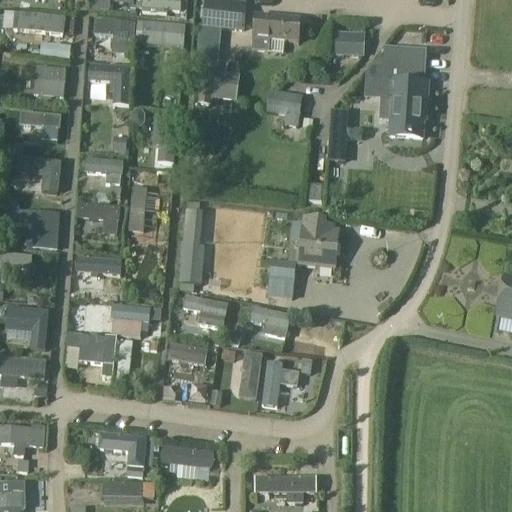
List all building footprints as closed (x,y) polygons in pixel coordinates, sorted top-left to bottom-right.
[(141,0),(141,10),(179,12),(180,0),(141,0)] [(249,8),(220,5),(209,4),(206,31),(247,34),(249,8)] [(255,19),(253,41),(252,41),(251,54),(268,56),(269,43),(298,45),(300,24),(255,19)] [(134,26),(94,22),(93,36),(113,37),(111,55),(131,57),(134,26)] [(183,27),(143,25),(142,46),(182,49),(183,27)] [(363,38),(333,36),(332,58),(362,60),(363,38)] [(384,57),(384,66),(376,66),(366,77),(366,89),(382,90),(382,102),(381,124),(390,125),(389,139),(422,141),(423,123),(425,123),(427,87),(424,86),(426,54),(385,51),(384,57)] [(130,69),(90,66),(89,82),(114,83),(113,106),(127,106),(130,69)] [(36,71),(34,98),(62,101),(65,73),(36,71)] [(197,75),(196,84),(201,84),(202,85),(199,106),(210,107),(211,100),(212,100),(234,103),(237,80),(197,75)] [(302,99),(267,94),(264,113),(285,116),(284,124),(297,126),(302,99)] [(235,104),(211,103),(210,117),(234,118),(235,104)] [(58,116),(20,112),(19,124),(56,128),(56,133),(64,134),(65,118),(58,117),(58,116)] [(130,117),(130,126),(134,130),(140,130),(144,126),(145,118),(141,113),(135,113),(130,117)] [(174,167),(177,120),(160,119),(156,166),(174,167)] [(328,135),(326,165),(345,166),(347,136),(328,135)] [(60,164),(18,160),(17,173),(44,177),(42,193),(57,195),(60,164)] [(123,164),(85,161),(84,174),(106,175),(105,184),(119,185),(119,176),(122,177),(123,164)] [(309,187),(309,205),(321,205),(322,188),(309,187)] [(150,193),(132,191),(128,233),(146,235),(150,193)] [(77,206),(76,219),(103,222),(102,236),(116,238),(119,210),(77,206)] [(59,216),(0,212),(0,225),(35,228),(34,237),(57,239),(59,216)] [(185,214),(179,287),(200,289),(202,265),(197,265),(202,215),(185,214)] [(267,290),(266,300),(292,303),(296,266),(334,270),(337,233),(322,231),(323,222),(303,220),(302,226),(291,225),(289,246),(300,247),(300,254),(288,253),(287,266),(282,265),(270,264),(267,290)] [(36,282),(37,274),(46,276),(49,260),(11,254),(9,270),(20,272),(19,279),(36,282)] [(76,259),(75,274),(91,275),(90,281),(97,281),(97,276),(120,278),(121,263),(76,259)] [(511,281),(504,280),(497,319),(511,321),(511,281)] [(226,306),(186,298),(183,311),(200,314),(198,326),(221,331),(226,306)] [(100,320),(136,323),(137,311),(101,308),(100,320)] [(51,313),(7,309),(5,323),(24,325),(23,333),(30,334),(28,351),(44,352),(46,328),(50,328),(51,313)] [(285,340),(287,331),(290,317),(252,309),(249,323),(265,327),(263,335),(285,340)] [(161,312),(151,312),(150,323),(160,324),(161,312)] [(134,338),(135,325),(101,324),(101,337),(134,338)] [(102,366),(105,340),(66,336),(65,350),(80,351),(79,364),(102,366)] [(150,346),(143,346),(142,353),(157,355),(158,347),(158,346),(150,345),(150,346)] [(222,353),(221,363),(234,365),(235,355),(222,353)] [(117,399),(129,399),(130,363),(118,362),(117,399)] [(301,377),(310,378),(311,365),(302,364),(302,370),(301,377)] [(282,367),(267,365),(261,409),(276,411),(279,388),(296,390),(298,376),(281,374),(282,367)] [(206,391),(192,389),(191,402),(204,404),(206,391)] [(170,391),(163,391),(162,403),(175,405),(175,399),(170,391)] [(212,395),(210,409),(220,410),(222,397),(212,395)] [(31,431),(0,429),(0,446),(14,447),(13,458),(24,459),(24,448),(43,449),(44,429),(32,428),(31,431)] [(127,454),(126,468),(144,470),(146,438),(98,434),(97,451),(127,454)] [(315,480),(255,480),(255,496),(315,495),(315,480)] [(170,496),(197,497),(198,486),(170,485),(170,496)] [(41,511),(42,500),(20,501),(20,511),(41,511)] [(104,511),(127,511),(128,502),(104,501),(104,511)]
